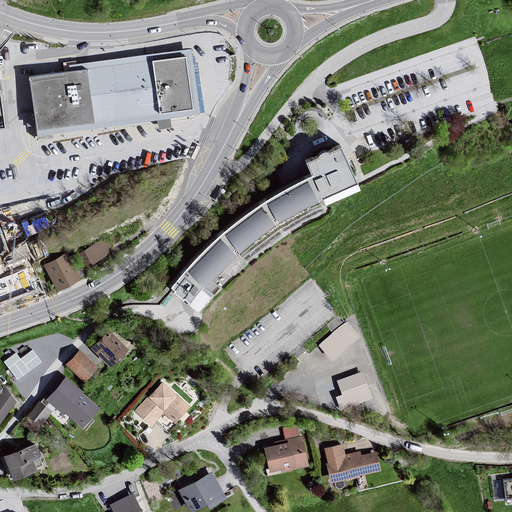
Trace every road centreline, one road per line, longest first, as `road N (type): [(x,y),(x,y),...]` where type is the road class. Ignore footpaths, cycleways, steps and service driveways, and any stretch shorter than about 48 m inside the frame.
road 1 (tertiary): [(0,325),(93,289),(148,250),(198,190),(241,110)]
road 2 (residential): [(209,435),(249,415),(283,410),(426,451),(511,458)]
road 3 (residential): [(0,492),(91,487),(209,435)]
road 4 (tertiary): [(202,16),(79,32),(0,12)]
